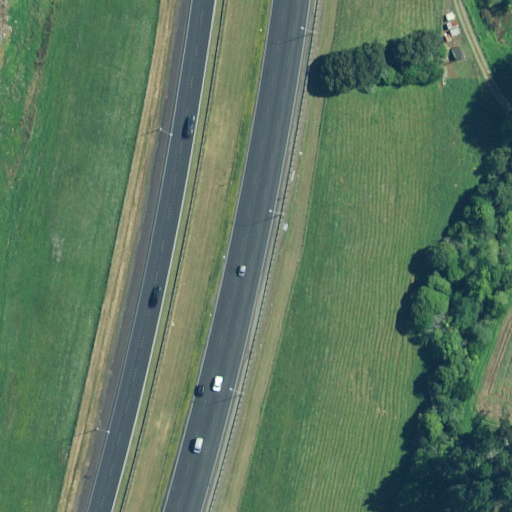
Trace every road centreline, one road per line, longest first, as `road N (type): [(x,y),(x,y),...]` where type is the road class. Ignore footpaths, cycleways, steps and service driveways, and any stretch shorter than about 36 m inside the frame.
road 1 (motorway): [(282,0),(225,322),(176,511)]
road 2 (motorway): [(100,511),(176,164),(201,0)]
